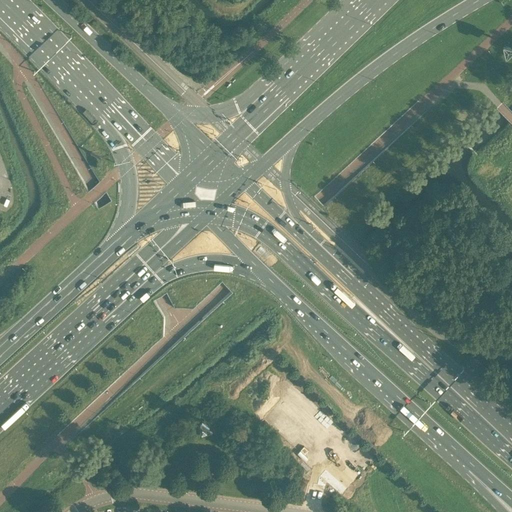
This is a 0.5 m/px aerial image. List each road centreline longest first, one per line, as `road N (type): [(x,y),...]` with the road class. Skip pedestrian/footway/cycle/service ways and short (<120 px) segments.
road 1 (trunk): [(511,457),(261,229),(219,213)]
road 2 (trunk): [(260,269),(449,446)]
road 3 (primary): [(294,135),(389,56),(474,0)]
road 4 (primary): [(511,431),(351,281)]
road 5 (unclassified): [(276,511),(132,494),(73,511)]
road 6 (trunk): [(97,315),(188,265),(260,269)]
road 7 (primary): [(176,117),(52,0)]
road 8 (primary): [(351,281),(287,199),(294,135)]
road 9 (trunk): [(116,244),(0,351)]
road 10 (primary): [(0,0),(104,106)]
road 11 (primary): [(351,281),(243,181)]
road 12 (primary): [(97,315),(205,216)]
road 13 (trunk): [(104,106),(129,190),(116,244)]
road 14 (trunk): [(0,408),(97,315)]
road 15 (primary): [(97,315),(179,213)]
road 16 (primary): [(373,0),(281,90)]
